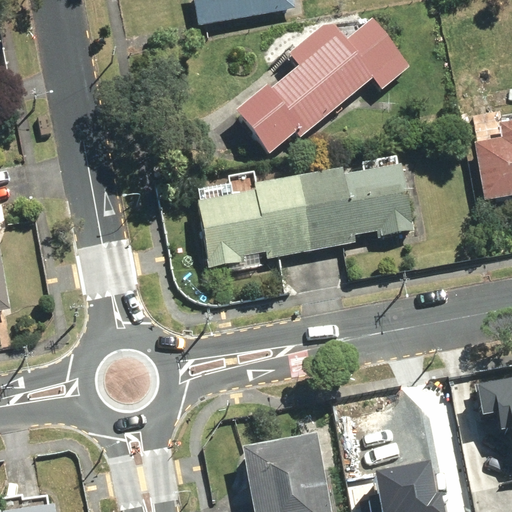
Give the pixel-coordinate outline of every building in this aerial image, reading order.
[(295,0),(195,0),(200,31),(298,14),(295,0)] [(346,48),(327,26),(284,65),(294,76),(273,95),(270,92),(237,122),(269,160),(296,137),(301,142),(370,84),(382,97),(411,73),(371,27),(346,48)] [(511,202),(511,126),(506,128),(503,113),(473,117),(486,206),(511,202)] [(235,190),(196,198),(212,274),(247,267),(246,259),(266,255),(268,264),(356,246),(355,241),(377,237),(378,243),(419,234),(405,169),(343,182),(341,172),(255,190),(257,197),(237,201),(235,190)] [(0,316),(9,315),(0,265),(0,232),(8,231),(3,202),(0,202),(0,316)] [(511,379),(474,384),(479,422),(495,420),(497,436),(511,434),(511,379)] [(437,427),(377,439),(388,499),(386,511),(446,511),(449,495),(437,427)] [(332,511),(320,439),(243,452),(253,511),(332,511)]
